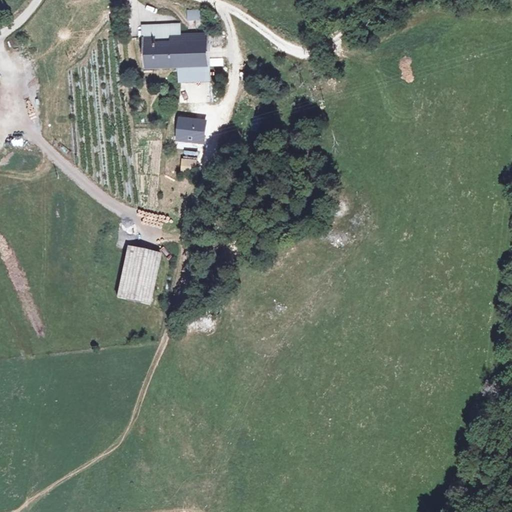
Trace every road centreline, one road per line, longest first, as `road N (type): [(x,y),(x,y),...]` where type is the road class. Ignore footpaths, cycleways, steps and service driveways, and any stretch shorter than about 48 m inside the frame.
road 1 (track): [(511,316),(475,511)]
road 2 (track): [(409,0),(301,31),(241,0)]
